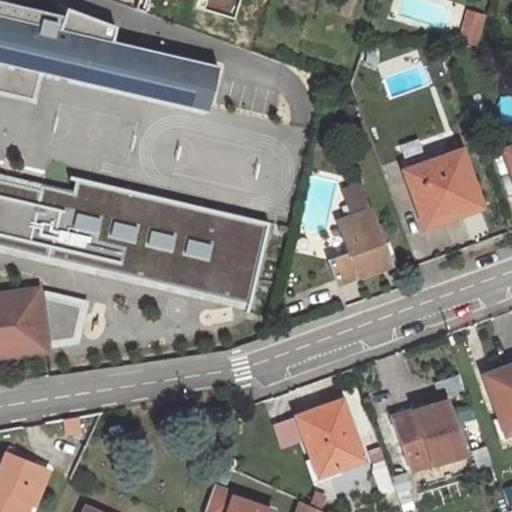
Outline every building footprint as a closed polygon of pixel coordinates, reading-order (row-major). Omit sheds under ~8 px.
[(0,0),(0,91),(34,100),(41,70),(210,110),(215,89),(221,65),(113,39),(116,28),(68,10),(66,16),(0,0)] [(468,14),(460,41),(473,45),(481,18),(468,14)] [(462,149),(406,170),(426,225),(483,204),(462,149)] [(0,251),(247,309),(268,224),(78,179),(74,196),(0,178),(0,251)] [(395,264),(366,186),(350,192),(358,215),(341,221),(352,251),(333,257),(342,283),(395,264)] [(0,358),(48,351),(48,347),(39,289),(0,294),(0,358)] [(87,301),(39,289),(48,347),(78,343),(87,301)] [(511,431),(511,365),(486,375),(506,434),(511,431)] [(464,449),(445,398),(395,416),(412,467),(464,449)] [(364,458),(343,399),(297,416),(319,476),(364,458)] [(77,419),(61,422),(65,436),(81,433),(77,419)] [(26,509),(29,502),(36,505),(50,472),(30,463),(15,456),(17,450),(11,447),(0,472),(0,511),(28,511),(29,511),(26,509)] [(30,463),(33,457),(17,450),(15,456),(30,463)] [(303,499),(221,461),(214,481),(287,511),(298,511),(302,501),(303,499)] [(326,511),(302,501),(298,511),(326,511)]
